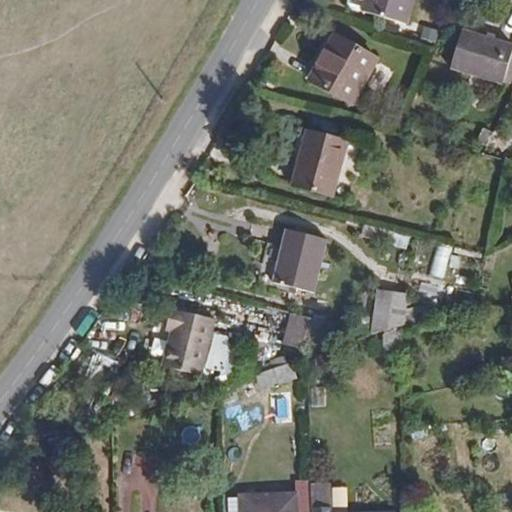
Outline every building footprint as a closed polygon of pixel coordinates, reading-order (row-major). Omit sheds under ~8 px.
[(410,31),(417,0),(372,0),(367,21),(410,31)] [(337,40),(310,88),(353,112),(380,64),(337,40)] [(511,64),(511,57),(480,46),(460,40),(448,78),(502,95),(511,64)] [(309,140),(293,197),(333,208),(349,151),(309,140)] [(286,238),(274,292),(316,301),(327,247),(286,238)] [(377,290),(374,333),(381,335),(386,333),(409,328),(410,328),(411,324),(413,304),(413,292),(377,290)] [(436,299),(413,304),(411,324),(438,318),(436,299)] [(336,320),(307,313),(299,343),(327,349),(336,320)] [(217,326),(176,316),(171,338),(176,338),(167,374),(203,383),(217,326)] [(409,328),(386,333),(386,360),(409,358),(409,328)] [(297,362),(257,375),(262,390),(302,377),(297,362)] [(310,511),(311,492),(311,487),(293,487),(293,499),(240,498),(240,502),(239,511),(310,511)] [(328,511),(328,492),(311,492),(310,511),(328,511)] [(226,511),(239,511),(240,502),(226,502),(226,511)]
